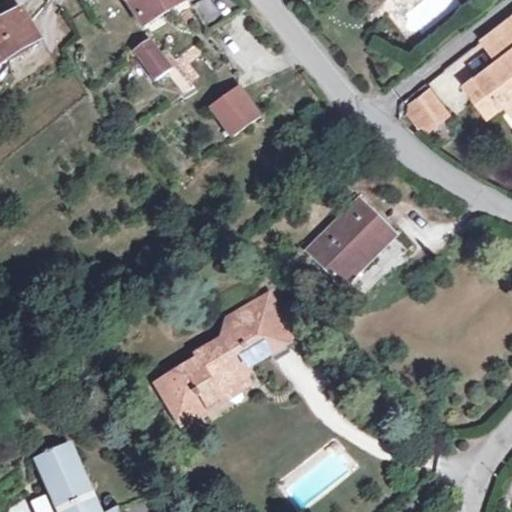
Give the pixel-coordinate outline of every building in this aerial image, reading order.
[(158,0),(113,0),(129,26),(163,6),(158,0)] [(479,62),(443,90),(465,120),(481,108),(497,129),(511,118),(511,106),(502,93),(511,84),(511,80),(508,74),(511,69),(511,13),(508,8),(496,17),(463,42),(479,62)] [(0,51),(23,36),(6,13),(0,17),(0,51)] [(138,48),(124,58),(151,95),(164,86),(138,48)] [(412,90),(392,104),(408,127),(428,112),(412,90)] [(219,93),(191,113),(214,140),(220,147),(246,125),(239,116),(222,95),(219,93)] [(311,124),(302,132),(317,150),(326,142),(311,124)] [(386,239),(348,203),(297,254),(334,292),(386,239)] [(258,302),(216,327),(225,343),(205,356),(201,350),(182,361),(186,367),(145,389),(166,429),(193,413),(184,398),(197,390),(206,403),(234,384),(224,366),(232,361),(241,373),(284,346),(258,302)] [(91,511),(66,464),(35,479),(51,511),(113,511),(111,507),(99,511),(91,511)]
